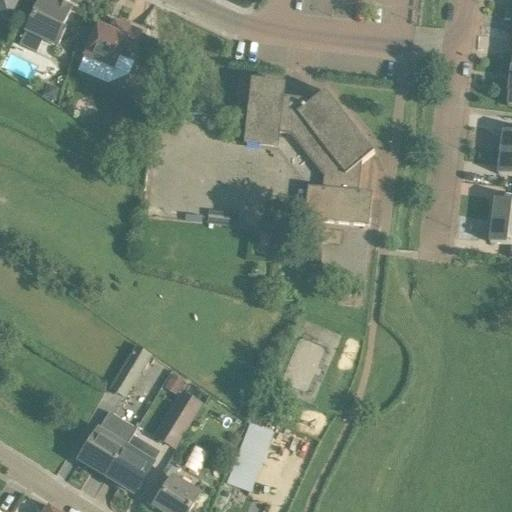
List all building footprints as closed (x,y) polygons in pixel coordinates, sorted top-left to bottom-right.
[(0,0),(0,15),(9,20),(17,0),(0,0)] [(62,29),(72,9),(58,3),(59,0),(41,0),(26,34),(43,42),(57,48),(66,30),(62,29)] [(111,32),(98,26),(84,57),(114,70),(120,56),(129,60),(141,34),(115,23),(111,32)] [(293,137),(298,102),(283,100),(285,86),(253,83),(246,145),(277,149),(279,135),(293,137)] [(55,103),(60,89),(47,85),(43,99),(55,103)] [(298,102),(293,137),(293,141),(324,180),(323,191),(309,189),(306,222),(368,229),(372,197),(358,195),(361,166),(375,155),(326,93),(312,104),(298,102)] [(511,133),(504,132),(501,154),(511,155),(511,133)] [(511,155),(501,154),(498,176),(511,177),(511,155)] [(511,202),(495,200),(493,222),(511,224),(511,202)] [(240,229),(241,217),(211,214),(210,226),(240,229)] [(511,224),(493,222),(490,245),(511,247),(509,259),(511,259),(511,224)] [(312,266),(321,267),(323,250),(314,249),(312,266)] [(136,350),(112,390),(125,397),(149,358),(136,350)] [(176,398),(185,383),(173,375),(163,390),(176,398)] [(174,449),(200,407),(183,396),(157,439),(174,449)] [(107,479),(126,449),(137,432),(110,415),(80,462),(107,479)] [(252,426),(229,487),(254,497),(277,435),(252,426)] [(126,449),(107,479),(134,496),(153,465),(126,449)] [(189,511),(200,497),(173,480),(155,509),(160,511),(189,511)]
